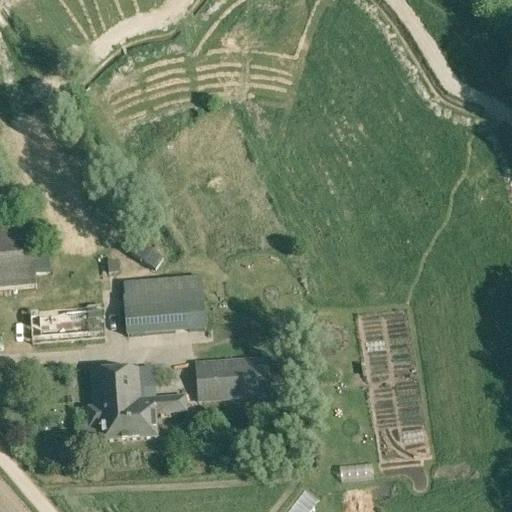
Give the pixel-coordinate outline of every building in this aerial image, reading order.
[(0,229),(0,291),(36,289),(31,227),(0,229)] [(123,284),(127,338),(206,332),(201,278),(123,284)] [(30,313),(33,346),(105,340),(103,306),(30,313)] [(177,350),(176,338),(156,339),(157,351),(177,350)] [(195,364),(198,404),(270,400),(268,359),(195,364)] [(81,428),(82,444),(157,440),(156,417),(187,415),(186,398),(155,399),(141,400),(139,370),(90,373),(92,408),(87,409),(88,427),(81,428)]
